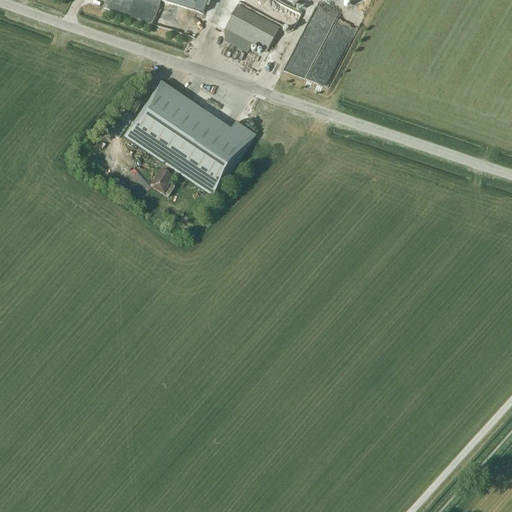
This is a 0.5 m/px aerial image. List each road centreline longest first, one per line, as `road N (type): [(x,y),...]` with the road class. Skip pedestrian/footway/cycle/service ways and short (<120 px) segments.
road 1 (tertiary): [(511,175),(0,1)]
road 2 (track): [(511,400),(410,511)]
